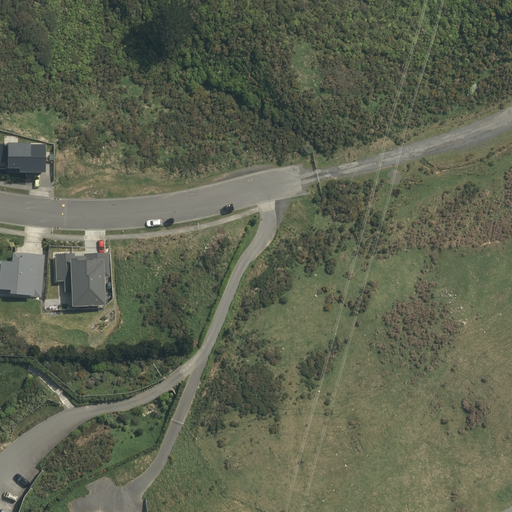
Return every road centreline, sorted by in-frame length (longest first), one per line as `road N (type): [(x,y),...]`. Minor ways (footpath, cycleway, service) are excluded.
road 1 (residential): [(303,179),(121,216),(0,205)]
road 2 (track): [(511,121),(429,151),(303,179)]
